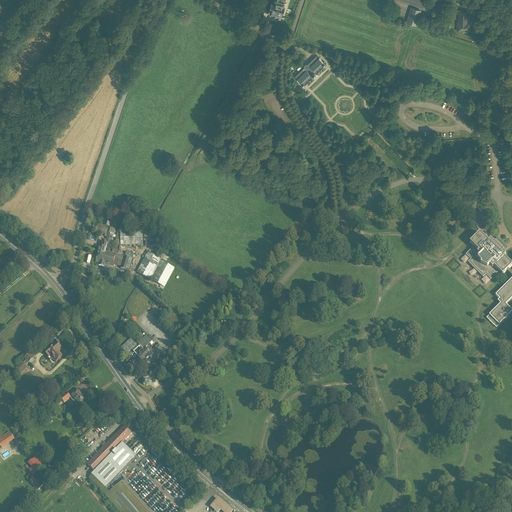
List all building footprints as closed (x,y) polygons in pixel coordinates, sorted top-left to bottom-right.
[(280,2),(281,1),(278,0),(278,1),(276,1),(275,4),(272,3),(271,9),(270,13),(281,16),(282,12),(284,7),(283,7),(284,3),(280,2)] [(438,20),(444,0),(438,0),(433,18),(438,20)] [(416,24),(420,10),(412,8),(408,22),(416,24)] [(467,25),(467,10),(459,10),(459,25),(458,25),(458,30),(470,31),(470,25),(467,25)] [(304,67),(294,77),(302,84),(301,84),(303,86),(305,84),(305,83),(313,76),(315,76),(316,75),(316,73),(324,65),(324,66),(326,63),(325,62),(324,62),(319,57),(317,54),(315,56),(307,64),(306,64),(304,65),(304,67)] [(489,227),(483,212),(479,214),(485,229),(489,227)] [(99,249),(98,252),(107,255),(108,252),(105,252),(107,246),(109,247),(110,244),(111,245),(114,234),(115,230),(109,229),(108,233),(106,240),(104,239),(103,243),(102,246),(100,245),(99,249)] [(120,235),(117,234),(114,246),(118,247),(120,240),(121,240),(121,246),(143,245),(143,230),(120,231),(120,235)] [(493,243),(491,240),(489,242),(480,233),(478,235),(476,233),(470,240),(472,242),(470,243),(474,247),(466,255),(470,260),(468,263),(483,278),(486,275),(491,280),(499,272),(502,276),(507,272),(511,277),(511,279),(496,296),(500,300),(498,302),(500,304),(486,318),(496,328),(511,312),(511,311),(506,305),(511,298),(511,273),(508,270),(511,266),(511,265),(504,257),(506,255),(503,253),(506,250),(501,245),(496,240),(493,243)] [(160,247),(162,242),(146,234),(143,239),(160,247)] [(97,259),(96,262),(98,263),(98,264),(99,265),(99,266),(104,267),(104,264),(108,265),(113,266),(113,265),(121,267),(120,269),(130,272),(132,265),(133,260),(122,257),(117,256),(119,249),(117,249),(117,247),(114,246),(112,253),(108,252),(107,255),(98,252),(96,259),(97,259)] [(165,288),(175,269),(161,261),(162,260),(147,253),(137,273),(161,286),(164,287),(165,288)] [(168,312),(163,307),(154,316),(161,322),(166,316),(165,315),(168,312)] [(183,334),(188,329),(186,327),(170,312),(170,313),(165,317),(183,334)] [(140,346),(133,352),(139,358),(141,361),(140,362),(142,363),(143,362),(143,363),(149,358),(150,358),(153,355),(154,353),(150,348),(152,347),(149,344),(154,340),(150,335),(148,337),(147,336),(138,344),(140,346)] [(58,345),(60,344),(57,340),(53,344),(44,352),(49,358),(48,358),(50,361),(52,359),(56,363),(63,356),(61,353),(63,351),(58,345)] [(23,363),(22,362),(14,369),(20,375),(27,367),(26,366),(29,363),(30,364),(35,360),(34,359),(37,356),(32,351),(25,359),(26,360),(23,363)] [(150,380),(149,377),(143,378),(144,381),(143,381),(143,386),(145,386),(146,386),(147,386),(148,385),(152,385),(151,382),(151,380),(150,380)] [(78,390),(72,396),(80,406),(81,405),(82,406),(87,402),(86,401),(87,400),(78,390)] [(64,403),(71,397),(67,393),(61,399),(64,403)] [(60,401),(55,405),(58,409),(63,404),(60,401)] [(48,412),(41,417),(44,420),(50,415),(48,412)] [(104,447),(91,461),(87,465),(94,472),(91,475),(105,489),(137,457),(125,445),(123,443),(125,440),(132,434),(124,427),(106,445),(105,443),(102,446),(104,447)] [(9,432),(0,438),(0,445),(2,449),(15,440),(9,432)] [(35,457),(28,464),(29,465),(31,467),(32,468),(29,471),(32,475),(34,474),(37,472),(36,471),(43,465),(35,457)] [(38,491),(44,485),(35,476),(30,482),(38,491)] [(146,511),(122,484),(106,497),(119,511),(146,511)] [(233,511),(218,498),(210,507),(215,511),(219,511),(221,511),(222,511),(233,511)]
